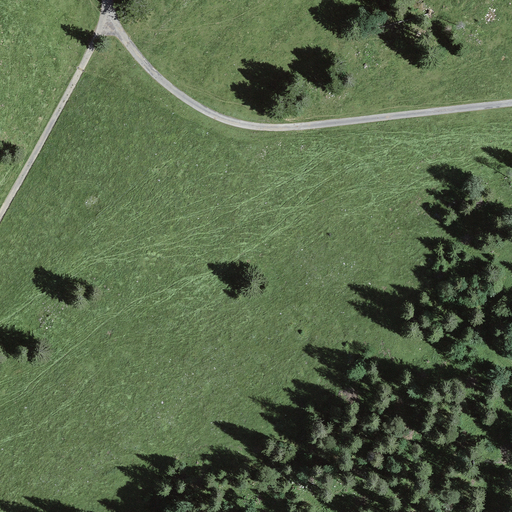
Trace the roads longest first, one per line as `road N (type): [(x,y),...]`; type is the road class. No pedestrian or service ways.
road 1 (track): [(107,0),(147,67),(193,104),(237,123),(284,127),(511,103)]
road 2 (track): [(106,0),(91,50),(0,216)]
